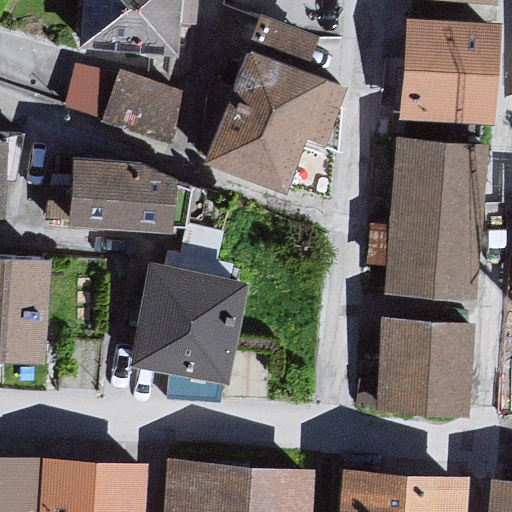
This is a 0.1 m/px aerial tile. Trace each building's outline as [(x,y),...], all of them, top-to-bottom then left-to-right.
[(180,0),(84,0),(81,55),(177,60),(180,0)] [(485,28),(390,19),(387,120),(483,127),(485,28)] [(350,88),(247,50),(203,170),(288,201),(309,142),(328,149),(350,88)] [(471,147),(382,142),(372,296),(461,303),(471,147)] [(133,163),(78,160),(73,229),(173,236),(174,186),(133,163)] [(52,260),(0,257),(0,360),(47,363),(52,260)] [(248,288),(149,266),(127,366),(227,387),(248,288)] [(455,330),(368,322),(366,415),(454,417),(455,330)] [(25,511),(26,459),(0,457),(0,511),(25,511)] [(307,511),(309,469),(167,465),(165,511),(307,511)] [(464,511),(467,479),(339,471),(336,511),(464,511)] [(511,511),(511,485),(486,484),(484,511),(511,511)]
